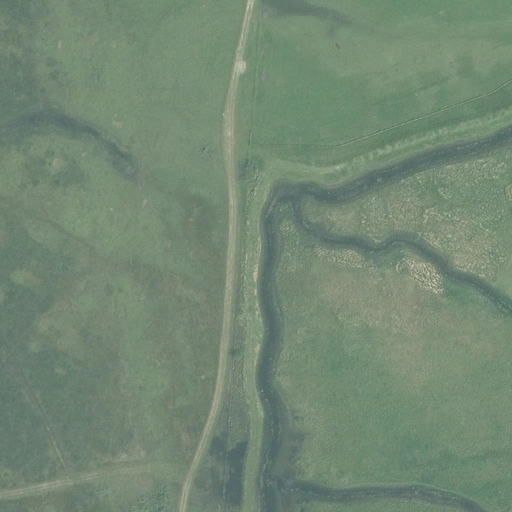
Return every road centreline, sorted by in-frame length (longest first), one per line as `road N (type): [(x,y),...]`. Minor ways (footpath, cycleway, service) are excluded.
road 1 (track): [(245,0),(230,95),(225,394),(192,468),(183,511)]
road 2 (track): [(0,496),(126,470),(192,468)]
road 3 (track): [(79,511),(0,338)]
